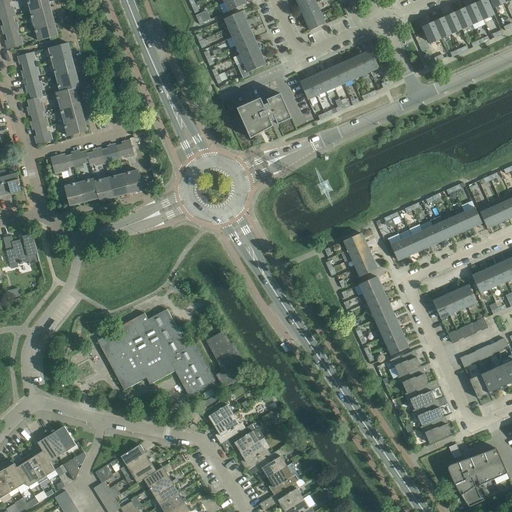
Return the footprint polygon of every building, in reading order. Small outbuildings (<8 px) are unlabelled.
[(27,0),(30,12),(50,6),(48,0),(27,0)] [(243,0),(230,0),(224,3),(228,12),(245,4),(245,5),(246,4),(243,0)] [(315,0),(297,0),(301,9),(316,3),(315,0)] [(486,0),(485,0),(476,4),(482,19),(493,14),(486,0)] [(11,8),(9,2),(0,4),(0,19),(2,19),(13,17),(15,16),(13,7),(11,8)] [(301,9),(306,20),(321,13),(316,3),(301,9)] [(476,4),(465,9),(472,24),(482,19),(476,4)] [(30,12),(34,26),(54,21),(50,6),(30,12)] [(465,9),(455,14),(462,29),(464,34),(474,29),(472,24),(465,9)] [(241,12),(224,19),(228,28),(245,20),(241,11),(241,12)] [(321,13),(306,20),(311,31),(311,30),(326,24),(321,13)] [(455,14),(444,18),(451,33),(462,29),(455,14)] [(6,34),(17,31),(19,30),(17,22),(14,23),(13,17),(2,19),(4,25),(1,26),(4,34),(6,34)] [(444,18),(434,23),(441,38),(451,33),(444,18)] [(245,20),(228,28),(232,37),(249,29),(245,20)] [(54,21),(34,26),(38,41),(58,36),(54,21)] [(423,28),(430,42),(430,43),(441,38),(434,23),(423,28)] [(505,31),(511,27),(511,24),(511,23),(503,27),(505,31)] [(249,29),(232,37),(236,46),(253,38),(249,29)] [(18,37),(17,31),(6,34),(7,40),(5,40),(7,49),(23,45),(21,36),(18,37)] [(253,38),(236,46),(240,55),(257,47),(253,38)] [(48,48),(52,63),(72,57),(68,43),(48,48)] [(257,47),(240,55),(244,64),(261,56),(257,47)] [(362,55),(370,72),(379,68),(371,52),(372,51),(362,55)] [(35,61),(33,52),(18,56),(20,65),(22,64),(24,70),(35,67),(33,61),(35,61)] [(362,55),(353,59),(361,76),(370,72),(362,55)] [(261,56),(244,64),(237,67),(243,78),(249,76),(248,73),(265,65),(266,65),(261,56)] [(76,72),(72,57),(52,63),(56,77),(76,72)] [(353,59),(344,63),(352,80),(361,76),(353,59)] [(336,67),(343,84),(352,80),(344,63),(336,67)] [(26,78),(28,84),(38,82),(37,77),(40,76),(37,67),(35,67),(24,70),(21,71),(24,79),(26,78)] [(336,67),(327,71),(335,88),(343,84),(336,67)] [(327,71),(318,75),(326,92),(335,88),(327,71)] [(80,87),(76,72),(56,77),(60,91),(60,92),(76,87),(76,88),(80,87)] [(318,75),(309,79),(317,96),(326,92),(318,75)] [(300,83),(308,100),(317,96),(309,79),(300,83)] [(41,81),(38,82),(28,84),(25,85),(28,94),(30,93),(32,99),(39,98),(42,97),(41,90),(43,90),(41,81)] [(60,92),(60,91),(56,92),(60,107),(80,102),(76,88),(76,87),(60,92)] [(261,98),(237,108),(251,139),(273,126),(271,122),(276,120),(278,124),(292,118),(281,94),(267,100),(269,103),(264,105),(261,98)] [(32,99),(28,100),(29,107),(27,107),(29,116),(32,115),(42,112),(45,112),(42,103),(40,104),(39,98),(32,99)] [(340,99),(335,101),(337,106),(338,107),(335,108),(337,112),(344,109),(342,104),(340,100),(340,99)] [(60,107),(64,122),(84,116),(80,102),(60,107)] [(44,118),(42,112),(32,115),(33,121),(31,122),(33,130),(35,130),(46,127),(49,126),(46,118),(44,118)] [(87,131),(84,116),(64,122),(68,136),(87,131)] [(46,127),(35,130),(37,136),(35,136),(37,145),(52,141),(50,132),(48,133),(46,127)] [(116,146),(119,157),(125,155),(126,158),(134,155),(130,140),(122,142),(122,145),(116,146)] [(11,143),(4,145),(6,152),(13,150),(11,143)] [(102,150),(105,161),(111,159),(111,162),(120,159),(119,157),(116,146),(116,144),(107,146),(108,148),(102,150)] [(87,154),(89,162),(90,165),(96,163),(97,166),(105,163),(105,161),(102,150),(101,148),(93,150),(93,152),(87,154)] [(71,153),(71,155),(74,166),(75,168),(83,166),(83,164),(89,162),(87,154),(86,151),(80,153),(79,150),(71,153)] [(74,166),(71,155),(65,157),(65,154),(51,158),(55,174),(69,170),(68,167),(74,166)] [(5,170),(0,171),(0,175),(5,194),(11,193),(22,190),(17,173),(7,176),(5,170)] [(138,170),(123,174),(128,194),(143,190),(138,170)] [(114,197),(128,194),(123,174),(109,178),(114,197)] [(94,178),(79,182),(84,202),(98,198),(94,181),(94,178)] [(109,178),(94,181),(98,198),(99,201),(114,197),(109,178)] [(64,186),(69,203),(69,206),(84,202),(79,182),(64,186)] [(508,218),(511,216),(511,198),(501,203),(508,218)] [(501,203),(491,208),(498,223),(508,218),(501,203)] [(481,222),(475,208),(464,213),(470,227),(482,222),(482,221),(481,222)] [(498,223),(491,208),(480,213),(487,228),(498,223)] [(470,227),(464,213),(453,217),(460,232),(470,227)] [(441,217),(430,221),(433,227),(439,241),(450,237),(443,222),(441,217)] [(460,232),(453,217),(443,222),(450,237),(460,232)] [(439,241),(433,227),(422,231),(429,246),(439,241)] [(409,231),(399,235),(408,255),(418,251),(412,236),(409,231)] [(429,246),(422,231),(412,236),(418,251),(429,246)] [(360,234),(343,241),(348,250),(365,242),(361,233),(360,233),(360,234)] [(10,236),(3,238),(11,269),(17,267),(17,264),(29,261),(30,264),(39,261),(32,234),(22,236),(23,239),(12,242),(10,236)] [(399,234),(388,239),(393,251),(395,254),(397,259),(397,260),(408,255),(399,235),(399,234)] [(365,242),(348,250),(352,259),(369,251),(365,242)] [(369,251),(352,259),(355,268),(373,260),(369,251)] [(373,260),(355,268),(360,277),(376,269),(376,270),(377,270),(373,260)] [(507,281),(511,279),(511,269),(508,260),(499,264),(507,281)] [(498,285),(507,281),(499,264),(490,268),(498,285)] [(489,289),(498,285),(490,268),(482,272),(489,289)] [(480,293),(489,289),(482,272),(472,276),(473,277),(480,293)] [(376,277),(359,284),(363,294),(381,286),(376,276),(375,277),(376,277)] [(460,290),(467,307),(477,303),(469,286),(470,286),(469,285),(460,290)] [(381,286),(363,294),(367,302),(385,295),(381,286)] [(19,288),(7,291),(9,299),(21,296),(19,288)] [(451,293),(459,311),(467,307),(460,290),(451,293)] [(442,297),(450,315),(459,311),(451,293),(442,297)] [(385,295),(367,302),(371,311),(388,303),(385,295)] [(441,319),(450,315),(442,297),(433,302),(434,302),(441,319)] [(388,303),(371,311),(375,320),(392,312),(388,303)] [(144,313),(119,327),(119,328),(97,340),(124,390),(140,381),(139,378),(144,375),(150,384),(175,371),(189,396),(215,382),(194,343),(188,347),(167,309),(148,319),(144,313)] [(392,312),(375,320),(379,329),(396,321),(392,312)] [(396,321),(379,329),(383,337),(400,330),(396,321)] [(477,321),(472,323),(476,332),(481,330),(477,321)] [(458,340),(463,338),(460,329),(454,331),(458,340)] [(400,330),(383,337),(387,346),(404,338),(400,330)] [(210,338),(206,340),(208,345),(207,346),(210,353),(212,352),(218,362),(222,371),(216,375),(223,388),(250,374),(233,343),(231,344),(224,331),(210,338)] [(404,338),(387,346),(391,355),(407,348),(408,348),(404,338)] [(489,345),(493,354),(497,352),(493,343),(489,345)] [(475,362),(480,360),(476,351),(471,353),(475,362)] [(471,353),(467,355),(471,364),(475,362),(471,353)] [(393,367),(389,369),(393,379),(397,377),(421,366),(416,357),(408,361),(407,360),(405,361),(402,356),(403,355),(402,355),(402,354),(390,360),(393,367)] [(511,354),(511,355),(501,360),(501,361),(503,365),(511,384),(511,383),(511,382),(511,381),(511,354)] [(500,389),(501,388),(500,387),(502,386),(503,387),(510,383),(511,384),(503,365),(492,370),(500,389)] [(402,383),(407,393),(429,383),(428,383),(424,374),(415,378),(415,377),(412,378),(409,372),(422,367),(421,366),(397,377),(401,384),(402,383)] [(489,393),(490,393),(489,392),(491,391),(492,391),(499,388),(500,389),(492,370),(481,374),(489,393)] [(481,374),(469,380),(478,399),(479,398),(478,397),(480,396),(481,396),(489,393),(489,394),(489,393),(481,374)] [(410,400),(414,409),(436,400),(436,399),(436,400),(431,390),(423,394),(423,393),(420,395),(417,389),(429,384),(429,383),(407,393),(405,394),(408,401),(410,400)] [(212,389),(204,394),(206,398),(207,400),(213,396),(216,395),(215,394),(212,389)] [(203,401),(198,403),(200,406),(202,410),(216,401),(214,398),(213,396),(207,400),(203,401)] [(211,420),(215,426),(233,414),(227,405),(230,404),(226,398),(228,398),(227,397),(200,414),(201,414),(202,413),(205,418),(207,417),(209,420),(211,420)] [(418,416),(422,426),(444,416),(443,416),(439,407),(431,411),(430,410),(427,411),(425,406),(437,400),(436,400),(414,409),(412,410),(416,417),(418,416)] [(274,402),(269,405),(273,411),(277,408),(278,408),(274,402)] [(219,444),(221,443),(228,439),(245,428),(241,423),(239,424),(233,414),(215,426),(219,432),(217,433),(219,437),(218,438),(220,443),(219,444)] [(423,434),(425,433),(430,444),(452,434),(451,433),(447,424),(438,428),(438,427),(435,428),(432,422),(444,417),(444,416),(422,426),(420,427),(423,434)] [(245,428),(228,439),(221,443),(225,449),(231,445),(233,448),(237,446),(241,452),(259,441),(263,438),(263,435),(259,429),(257,428),(255,429),(252,425),(253,424),(253,423),(245,428)] [(64,426),(55,432),(67,451),(76,445),(64,426)] [(52,433),(47,437),(58,456),(67,451),(55,432),(55,430),(52,432),(52,433)] [(43,438),(44,439),(38,443),(40,447),(50,461),(58,456),(47,437),(46,436),(43,438)] [(246,469),(245,470),(245,471),(247,470),(255,465),(271,454),(267,449),(265,450),(259,441),(241,452),(245,459),(243,460),(245,463),(243,464),(246,469)] [(121,469),(145,453),(147,452),(145,449),(144,450),(140,444),(121,456),(126,465),(121,469)] [(449,447),(453,458),(460,456),(458,449),(454,450),(453,446),(449,447)] [(50,461),(40,447),(32,452),(48,478),(46,475),(55,470),(50,461)] [(261,473),(264,471),(268,478),(287,466),(281,456),(283,455),(280,450),(281,449),(280,448),(271,454),(255,465),(247,470),(250,475),(259,470),(261,473)] [(460,492),(462,491),(463,493),(461,495),(464,499),(466,503),(469,507),(484,500),(482,500),(475,486),(476,485),(475,485),(474,483),(474,481),(478,479),(480,485),(507,473),(496,448),(468,458),(470,462),(466,463),(464,461),(464,460),(451,465),(450,465),(449,466),(449,467),(448,467),(448,468),(448,469),(448,470),(452,478),(456,486),(460,493),(461,493),(460,492)] [(48,478),(32,452),(23,458),(39,484),(48,478)] [(84,452),(72,459),(74,462),(77,467),(83,463),(86,456),(84,452)] [(126,477),(151,462),(152,461),(150,458),(149,459),(145,453),(121,469),(126,477)] [(39,484),(23,458),(14,463),(26,482),(28,486),(37,481),(39,484)] [(77,467),(74,462),(72,459),(64,465),(65,466),(68,471),(74,481),(75,479),(79,471),(77,467)] [(13,461),(10,463),(11,465),(5,469),(17,488),(26,482),(14,463),(13,461)] [(135,478),(138,483),(144,479),(163,467),(161,464),(155,468),(151,462),(126,477),(125,478),(128,482),(135,478)] [(287,466),(268,478),(272,484),(271,485),(273,488),(271,490),(274,495),(295,482),(300,479),(291,463),(287,466)] [(110,470),(107,465),(95,472),(98,477),(110,470)] [(65,466),(56,471),(59,476),(68,471),(65,466)] [(144,479),(150,488),(169,476),(165,470),(163,467),(144,479)] [(321,467),(317,469),(321,476),(325,474),(321,467)] [(0,479),(8,493),(17,488),(5,469),(0,472),(0,479)] [(102,483),(105,481),(113,476),(110,470),(98,477),(102,483)] [(169,476),(150,488),(155,496),(174,484),(179,482),(177,479),(172,481),(169,476)] [(0,498),(8,493),(0,479),(0,498)] [(59,490),(65,486),(62,481),(56,485),(59,490)] [(105,481),(102,483),(93,488),(97,493),(108,486),(105,481)] [(280,503),(284,510),(303,498),(297,489),(299,487),(295,482),(274,495),(259,504),(259,505),(260,504),(264,511),(275,503),(277,506),(280,503)] [(330,482),(325,485),(329,491),(334,487),(330,482)] [(174,484),(155,496),(160,505),(180,493),(182,492),(180,489),(178,490),(174,484)] [(100,499),(111,492),(108,486),(97,493),(100,499)] [(43,490),(34,496),(38,503),(47,497),(45,493),(43,490)] [(69,496),(66,490),(54,497),(58,503),(69,496)] [(103,504),(114,497),(111,492),(100,499),(103,504)] [(168,511),(185,502),(180,493),(160,505),(164,511),(168,511)] [(58,503),(60,507),(61,508),(72,501),(69,496),(58,503)] [(118,502),(115,497),(114,497),(103,504),(106,509),(118,502)] [(315,511),(316,511),(315,511),(314,511),(311,507),(309,508),(303,498),(284,510),(285,511),(315,511)] [(27,504),(24,499),(18,503),(22,508),(27,504)] [(66,511),(76,506),(72,501),(61,508),(63,511),(66,511)] [(125,511),(135,506),(132,501),(121,507),(120,508),(122,511),(125,511)] [(108,511),(113,511),(120,508),(121,507),(118,502),(106,509),(108,511)] [(188,511),(190,511),(190,510),(192,509),(190,506),(188,508),(185,502),(168,511),(188,511)]
